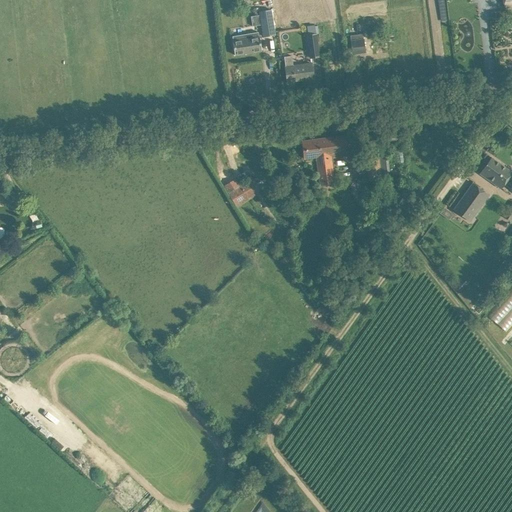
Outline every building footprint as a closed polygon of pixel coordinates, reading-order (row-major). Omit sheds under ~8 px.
[(276,35),(275,29),(272,10),(259,12),(260,15),(251,17),(251,21),(252,26),(261,25),(263,37),(276,35)] [(261,50),(259,37),(258,31),(232,35),(235,54),(261,50)] [(365,51),(363,39),(363,33),(350,35),(351,40),(352,52),(365,51)] [(317,34),(309,35),(312,58),(321,57),(317,34)] [(311,64),(295,66),(293,66),(291,56),(284,57),(287,82),(301,80),(301,79),(313,77),(313,78),(311,64)] [(348,152),(347,145),(346,136),(301,142),(304,158),(317,156),(320,184),(335,182),(331,154),(348,152)] [(385,153),(365,156),(368,180),(388,177),(385,153)] [(255,154),(227,158),(230,179),(246,176),(245,168),(262,166),(262,165),(257,166),(255,154)] [(511,173),(511,172),(499,164),(491,158),(480,173),(501,189),(511,173)] [(266,177),(263,171),(256,174),(259,180),(266,177)] [(234,179),(224,185),(234,201),(237,206),(256,194),(253,189),(248,180),(238,186),(234,179)] [(472,183),(454,209),(470,221),(489,195),(472,183)] [(272,185),(259,187),(263,217),(277,215),(272,185)] [(18,200),(8,195),(4,202),(14,207),(18,200)] [(511,202),(502,215),(511,222),(511,221),(511,202)] [(439,212),(447,218),(451,214),(443,207),(439,212)] [(511,291),(489,317),(506,332),(511,324),(511,291)]
